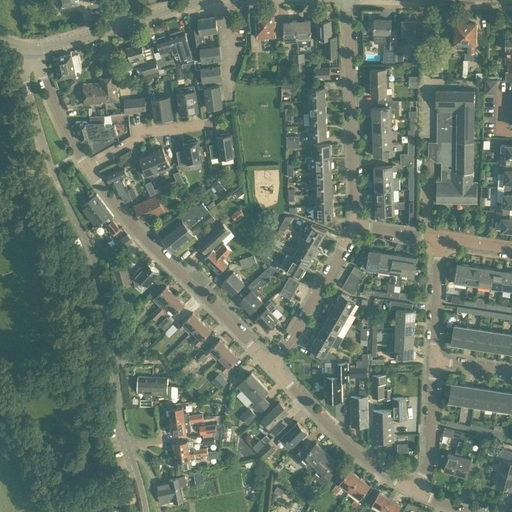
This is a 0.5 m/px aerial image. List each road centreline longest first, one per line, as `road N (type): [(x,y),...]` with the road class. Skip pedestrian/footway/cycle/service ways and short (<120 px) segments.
road 1 (tertiary): [(145,511),(121,422),(101,286),(50,168),(20,47)]
road 2 (residential): [(275,365),(145,240),(88,169)]
road 3 (residential): [(358,228),(348,0)]
road 4 (residential): [(414,494),(343,441),(275,365)]
road 5 (tertiary): [(34,49),(198,0)]
road 6 (residential): [(275,365),(358,228)]
road 7 (residential): [(414,494),(428,457),(434,359)]
road 8 (residential): [(88,169),(53,107),(34,49)]
road 9 (residential): [(88,169),(154,130),(203,123)]
road 10 (residential): [(434,359),(435,239)]
